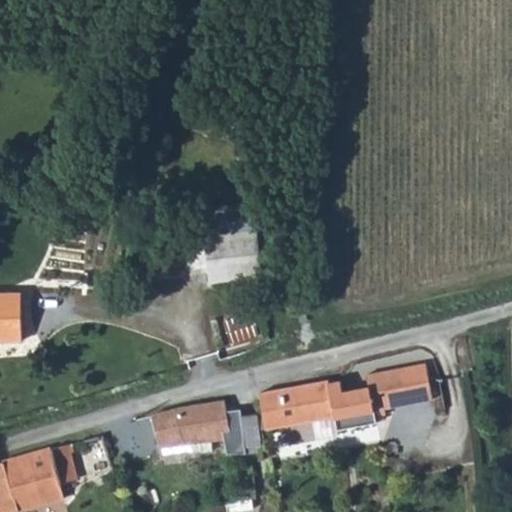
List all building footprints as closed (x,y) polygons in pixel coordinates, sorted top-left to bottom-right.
[(57,168),(57,176),(69,178),(81,184),(83,171),(57,168)] [(57,176),(56,184),(80,186),(81,184),(69,178),(57,176)] [(80,186),(56,184),(54,199),(80,201),(80,186)] [(253,195),(201,201),(204,236),(257,229),(253,195)] [(257,229),(204,236),(210,280),(262,274),(257,229)] [(0,292),(0,340),(21,340),(19,291),(0,292)] [(249,310),(223,319),(232,342),(258,332),(249,310)] [(369,371),(371,384),(372,393),(383,391),(386,404),(433,397),(426,362),(369,371)] [(329,379),(259,393),(261,410),(264,426),(334,414),(336,426),(377,419),(376,411),(385,410),(386,404),(383,391),(372,393),(371,384),(342,388),(340,379),(329,379)] [(231,437),(224,400),(151,415),(158,452),(188,446),(190,456),(209,451),(207,442),(231,437)] [(256,411),(240,414),(245,445),(251,445),(262,443),(256,411)] [(65,443),(1,464),(6,478),(0,479),(0,503),(12,500),(35,494),(39,507),(62,500),(62,485),(60,478),(74,475),(65,443)] [(262,443),(251,445),(254,456),(264,454),(262,443)] [(35,494),(12,500),(14,511),(19,511),(39,507),(35,494)]
